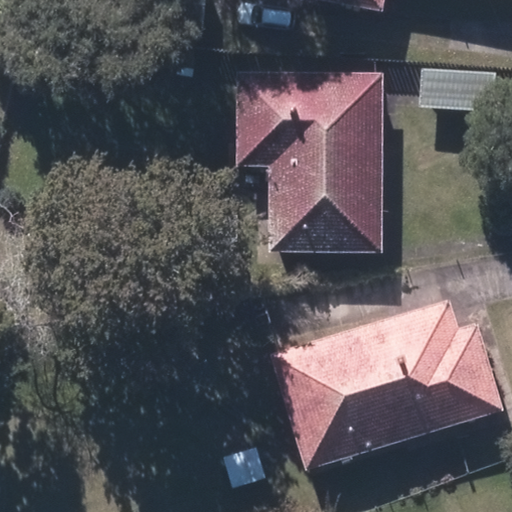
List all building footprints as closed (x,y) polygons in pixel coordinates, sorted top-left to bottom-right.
[(173,0),(172,30),(212,33),(214,0),(173,0)] [(322,0),(396,11),(397,0),(322,0)] [(430,109),(503,112),(505,77),(430,72),(430,109)] [(280,253),(394,255),(396,75),(248,74),(248,168),(280,168),(280,253)] [(282,355),(319,473),(511,412),(511,393),(490,323),(472,329),(462,299),(282,355)] [(153,498),(157,511),(251,511),(249,506),(280,497),(266,448),(180,474),(184,490),(153,498)] [(138,502),(130,473),(111,478),(118,508),(138,502)]
